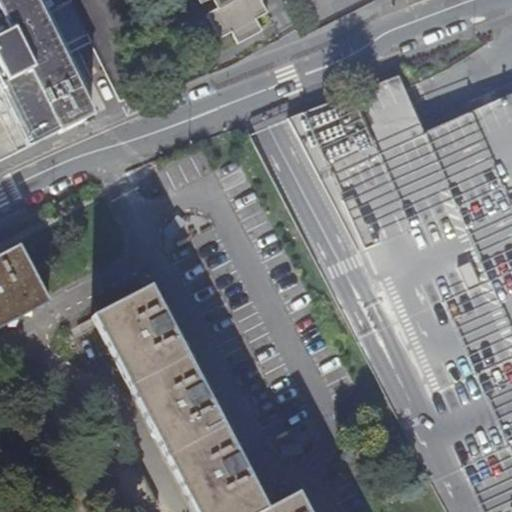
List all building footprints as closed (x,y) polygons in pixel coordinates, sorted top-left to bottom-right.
[(0,0),(0,160),(59,130),(60,133),(83,121),(82,119),(92,114),(84,99),(58,46),(63,44),(74,38),(70,30),(83,23),(71,0),(69,0),(46,11),(46,12),(50,20),(46,21),(35,0),(0,0)] [(40,0),(35,0),(46,21),(50,20),(46,12),(46,11),(40,0)] [(196,0),(200,6),(211,0),(217,10),(206,15),(219,41),(231,36),(237,47),(261,35),(255,23),(267,16),(261,4),(259,0),(406,0),(408,1),(409,0),(196,0)] [(70,30),(74,38),(87,32),(83,23),(70,30)] [(63,44),(58,46),(84,99),(89,97),(63,44)] [(511,511),(511,92),(424,132),(400,74),(370,85),(268,126),(249,133),(446,511),(511,511)] [(33,234),(0,252),(0,322),(62,291),(33,234)] [(149,289),(99,316),(202,511),(306,511),(297,493),(265,510),(149,289)]
